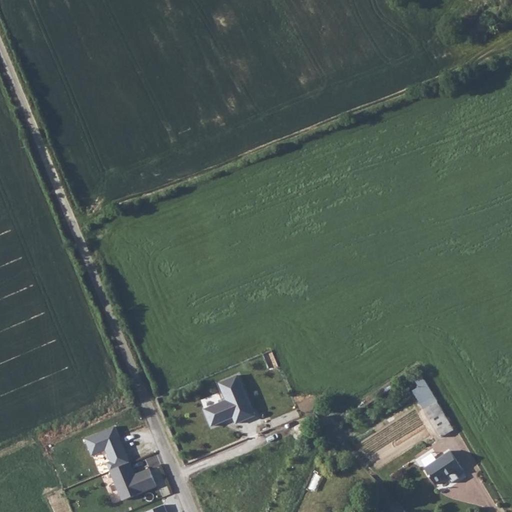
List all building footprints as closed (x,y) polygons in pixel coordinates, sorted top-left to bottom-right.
[(254,416),(237,376),(219,384),(226,401),(204,410),(211,427),(223,422),(222,420),(226,419),(226,421),(233,418),(236,424),(254,416)] [(427,407),(443,435),(456,428),(439,399),(427,407)] [(114,427),(84,439),(91,456),(105,450),(109,462),(106,463),(109,471),(129,463),(126,455),(124,456),(117,438),(119,437),(114,427)] [(119,437),(117,438),(124,456),(126,455),(119,437)] [(465,468),(452,449),(425,467),(436,483),(456,471),(458,473),(465,468)] [(109,471),(121,501),(155,487),(148,469),(134,475),(131,476),(130,473),(133,472),(129,463),(109,471)]
